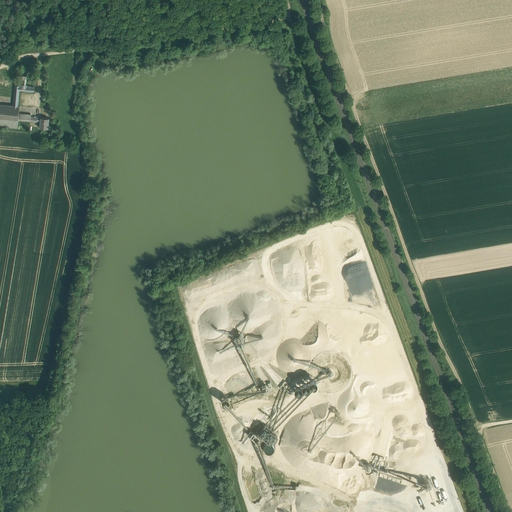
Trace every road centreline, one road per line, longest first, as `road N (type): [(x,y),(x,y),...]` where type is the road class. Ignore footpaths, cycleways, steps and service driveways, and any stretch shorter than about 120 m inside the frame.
road 1 (track): [(318,0),(506,511)]
road 2 (track): [(282,17),(298,34),(354,169),(410,333)]
road 3 (unclassified): [(0,62),(294,15)]
